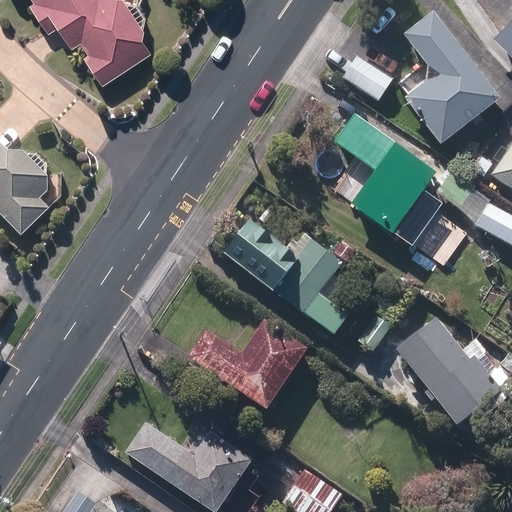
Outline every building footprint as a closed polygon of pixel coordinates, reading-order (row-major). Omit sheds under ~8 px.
[(32,0),(34,1),(29,6),(48,34),(57,27),(80,11),(78,8),(89,0),(32,0)] [(83,58),(102,85),(146,54),(137,42),(140,32),(120,1),(114,0),(89,0),(78,8),(80,11),(57,27),(72,49),(80,44),(88,54),(83,58)] [(404,102),(439,147),(500,100),(434,15),(405,37),(429,68),(427,83),(404,102)] [(511,16),(489,41),(511,61),(511,16)] [(342,80),(378,103),(393,81),(357,57),(342,80)] [(352,203),(401,239),(431,198),(423,192),(427,187),(459,211),(475,189),(437,161),(431,171),(355,116),(334,144),(374,173),(352,203)] [(511,137),(488,173),(511,189),(511,137)] [(0,216),(21,238),(46,214),(35,203),(44,195),(44,181),(21,156),(5,156),(0,150),(0,216)] [(473,226),(511,247),(511,217),(486,203),(473,226)] [(219,252),(330,335),(346,315),(314,293),(338,261),(308,238),(295,256),(244,218),(219,252)] [(407,259),(437,277),(453,262),(418,240),(407,259)] [(335,253),(346,263),(355,253),(344,243),(335,253)] [(358,344),(373,354),(392,328),(376,317),(358,344)] [(430,318),(393,347),(451,422),(494,387),(468,355),(462,359),(430,318)] [(181,358),(262,412),(303,348),(259,319),(237,354),(200,330),(181,358)] [(125,454),(209,511),(218,511),(252,461),(210,432),(195,454),(190,450),(188,453),(145,424),(125,454)] [(281,504),(291,511),(333,511),(343,498),(305,471),(281,504)] [(64,511),(92,511),(96,507),(77,493),(64,511)]
